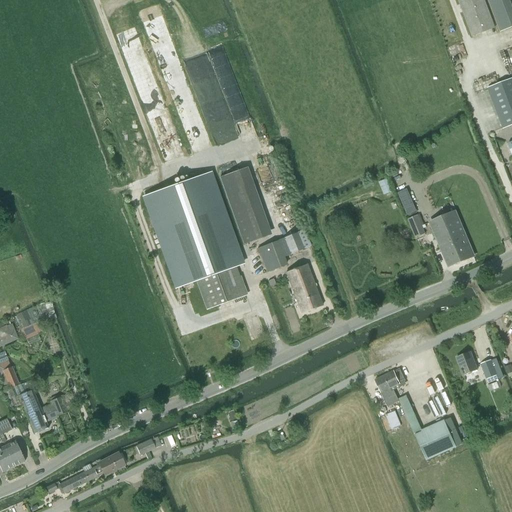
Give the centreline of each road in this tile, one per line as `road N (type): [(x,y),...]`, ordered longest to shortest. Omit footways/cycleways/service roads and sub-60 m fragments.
road 1 (tertiary): [(0,492),(120,429),(511,254)]
road 2 (unclassified): [(52,511),(146,465),(285,417),(491,316)]
road 3 (track): [(452,0),(491,148),(511,196)]
